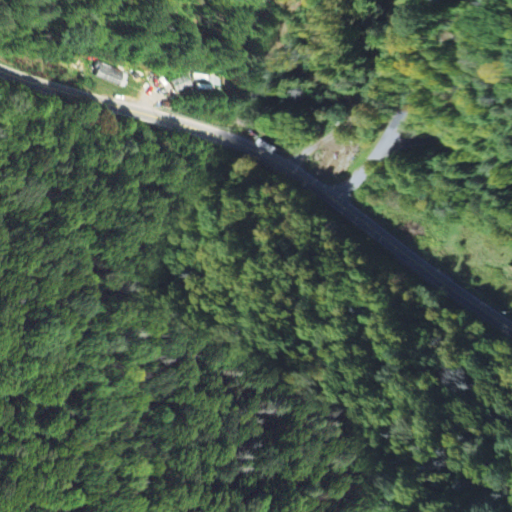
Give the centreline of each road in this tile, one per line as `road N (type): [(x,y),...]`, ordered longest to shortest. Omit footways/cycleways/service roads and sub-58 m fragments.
road 1 (residential): [(0,68),(206,130),(334,196),(511,324)]
road 2 (residential): [(334,196),(366,170),(465,0),(453,145),(430,139),(378,152)]
